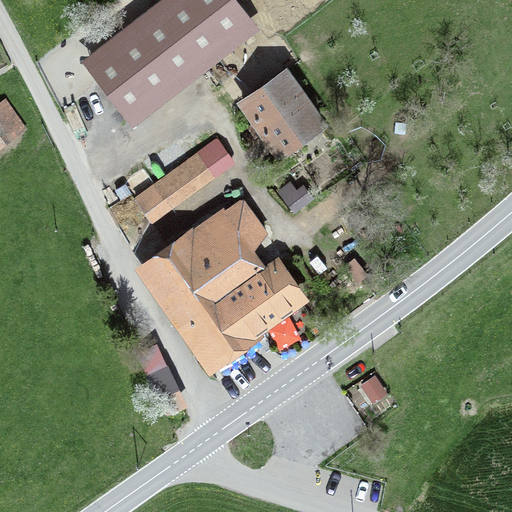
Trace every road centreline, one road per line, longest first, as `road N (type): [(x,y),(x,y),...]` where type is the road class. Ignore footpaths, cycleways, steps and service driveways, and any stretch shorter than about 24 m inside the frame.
road 1 (unclassified): [(0,19),(204,416),(207,440)]
road 2 (tertiary): [(511,211),(207,440)]
road 3 (unclassified): [(329,511),(230,473),(207,440)]
road 4 (tertiary): [(207,440),(104,511)]
